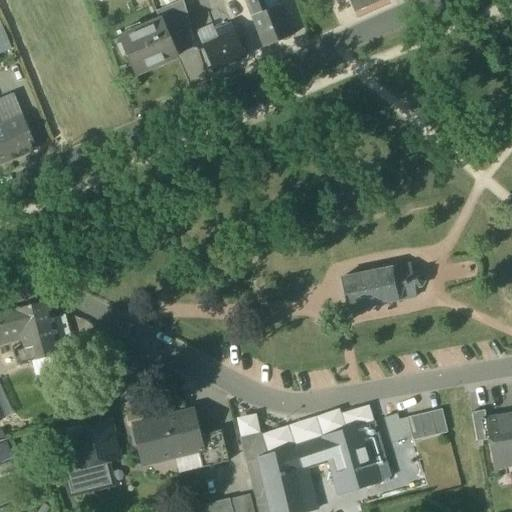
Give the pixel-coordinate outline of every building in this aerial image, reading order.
[(160,19),(167,34),(190,24),(182,0),(155,13),(158,20),(160,19)] [(251,17),(266,11),(261,0),(244,0),(251,17)] [(276,0),(261,0),(266,11),(279,6),(276,0)] [(377,0),(349,0),(354,10),(377,0)] [(280,5),(279,6),(266,11),(251,17),(264,48),(292,37),(280,5)] [(1,15),(0,15),(0,51),(11,49),(1,15)] [(117,38),(135,76),(177,56),(167,34),(160,19),(158,20),(117,38)] [(202,47),(213,72),(245,58),(230,25),(219,30),(222,38),(202,47)] [(257,102),(261,110),(282,100),(279,92),(257,102)] [(0,100),(0,125),(22,116),(14,95),(0,100)] [(0,163),(36,149),(22,116),(0,125),(0,163)] [(341,278),(347,311),(360,308),(361,310),(363,309),(362,308),(371,306),(372,307),(374,307),(373,305),(384,303),(384,305),(386,304),(386,303),(396,301),(396,302),(398,302),(398,300),(416,297),(414,288),(420,287),(420,288),(422,286),(422,285),(422,283),(424,284),(424,281),(423,281),(422,278),(423,277),(422,275),(421,275),(419,274),(420,272),(417,272),(417,273),(411,274),(409,264),(391,268),(391,267),(389,267),(389,268),(379,270),(379,269),(377,269),(377,270),(367,272),(366,272),(364,272),(365,273),(356,275),(355,274),(353,274),(354,276),(341,278)] [(12,352),(15,365),(32,361),(60,354),(62,353),(61,350),(53,319),(49,301),(0,313),(0,344),(21,340),(23,349),(12,352)] [(65,315),(53,319),(61,350),(74,346),(65,315)] [(64,369),(60,354),(32,361),(36,376),(64,369)] [(88,402),(98,414),(126,391),(116,379),(88,402)] [(0,381),(0,418),(15,412),(1,381),(0,381)] [(410,438),(411,442),(447,433),(441,410),(406,418),(410,438)] [(471,413),(476,443),(488,440),(484,419),(485,419),(484,411),(471,413)] [(136,425),(146,464),(174,456),(197,451),(199,450),(195,436),(190,412),(136,425)] [(488,440),(493,470),(511,466),(511,413),(485,419),(484,419),(488,440)] [(383,419),(390,444),(402,440),(397,421),(395,415),(383,419)] [(410,438),(406,418),(397,421),(402,440),(410,438)] [(79,469),(80,470),(107,463),(117,460),(107,419),(70,429),(71,433),(68,437),(70,447),(75,449),(79,469)] [(374,421),(361,425),(368,445),(380,441),(374,421)] [(384,457),(380,441),(368,445),(361,425),(288,449),(287,448),(265,456),(259,434),(240,439),(245,461),(259,460),(271,511),(307,511),(317,510),(307,467),(329,462),(337,494),(378,481),(372,460),(384,457)] [(197,451),(201,468),(227,461),(220,430),(195,436),(199,450),(197,451)] [(0,445),(0,463),(13,459),(8,443),(0,445)] [(59,449),(65,472),(79,469),(75,449),(70,447),(59,449)] [(178,474),(201,468),(197,451),(174,456),(178,474)] [(245,461),(257,511),(271,511),(259,460),(245,461)] [(80,470),(79,469),(65,472),(71,495),(112,485),(107,463),(80,470)] [(253,511),(249,494),(228,499),(193,508),(194,511),(253,511)]
